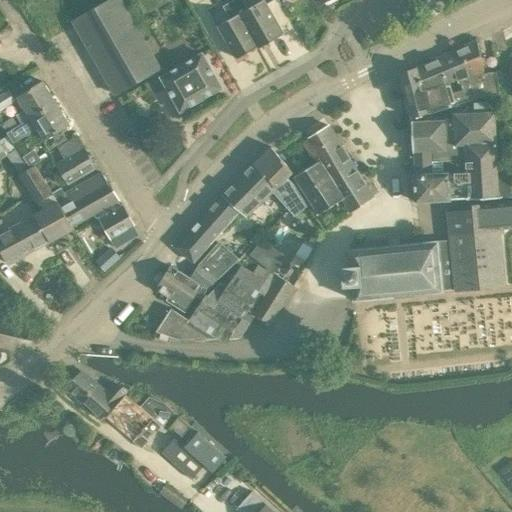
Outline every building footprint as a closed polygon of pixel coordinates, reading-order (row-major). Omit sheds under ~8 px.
[(114,94),(159,68),(120,0),(107,0),(72,21),(114,94)] [(257,46),(231,0),(223,5),(230,17),(217,24),(237,58),(257,46)] [(231,0),(257,46),(258,47),(283,33),(263,0),(259,0),(247,8),(242,0),(231,0)] [(400,73),(401,77),(411,118),(451,106),(444,84),(458,79),(462,90),(452,93),(455,105),(487,96),(494,95),(491,72),(485,73),(476,40),(443,55),(416,67),(400,73)] [(180,111),(221,87),(201,53),(160,76),(180,111)] [(43,80),(18,96),(26,108),(20,111),(26,121),(57,102),(43,80)] [(0,108),(15,100),(9,89),(0,94),(0,108)] [(69,129),(67,126),(70,124),(57,102),(26,121),(18,126),(8,132),(14,143),(38,128),(45,140),(43,140),(50,150),(68,139),(64,132),(69,129)] [(488,113),(488,102),(475,103),(476,113),(455,114),(455,121),(447,122),(446,122),(446,120),(412,122),(413,152),(414,152),(415,174),(414,174),(415,202),(447,200),(452,200),(452,199),(466,199),(511,197),(509,163),(496,164),(494,112),(488,113)] [(8,132),(18,126),(12,117),(2,123),(8,132)] [(315,164),(326,184),(357,168),(329,125),(303,141),(316,163),(315,164)] [(95,168),(77,136),(57,147),(64,158),(55,163),(67,184),(95,168)] [(7,140),(0,144),(0,146),(6,156),(14,149),(7,140)] [(251,166),(273,191),(295,217),(308,205),(297,186),(288,177),(294,171),(271,147),(251,166)] [(18,171),(26,165),(14,149),(6,156),(18,171)] [(41,160),(34,151),(24,158),(31,167),(41,160)] [(326,184),(315,164),(296,175),(319,212),(336,202),(326,184)] [(51,193),(50,192),(46,185),(34,166),(22,173),(43,209),(33,214),(49,241),(74,227),(72,225),(57,201),(51,193)] [(260,203),(273,191),(251,166),(239,179),(260,203)] [(357,168),(326,184),(336,202),(341,198),(350,211),(374,196),(357,168)] [(100,219),(123,206),(102,172),(65,193),(62,187),(51,193),(57,201),(72,225),(90,214),(92,218),(97,215),(100,219)] [(222,195),(239,210),(247,217),(260,203),(239,179),(222,195)] [(46,185),(50,192),(55,189),(51,182),(46,185)] [(239,210),(222,195),(204,216),(221,231),(239,210)] [(353,284),(354,300),(443,292),(441,270),(453,269),(455,290),(505,285),(499,228),(511,224),(511,217),(510,201),(474,204),(474,209),(447,212),(451,255),(440,256),(438,241),(399,245),(398,239),(388,240),(389,246),(349,250),(351,265),(344,265),(346,285),(353,284)] [(123,206),(100,219),(116,246),(137,234),(133,226),(134,225),(123,206)] [(49,241),(33,214),(0,232),(0,243),(11,263),(49,241)] [(221,231),(204,216),(177,246),(193,262),(221,231)] [(198,265),(190,277),(201,284),(206,287),(207,288),(218,278),(239,259),(231,252),(219,241),(198,265)] [(249,257),(249,258),(268,271),(273,274),(282,259),(258,243),(249,257)] [(111,248),(96,261),(105,271),(120,258),(111,248)] [(171,308),(157,331),(177,338),(230,337),(241,337),(256,314),(254,312),(277,277),(273,274),(268,271),(263,278),(241,264),(228,285),(222,281),(209,295),(207,294),(190,320),(171,308)] [(201,285),(170,266),(157,288),(170,296),(167,300),(184,310),(195,294),(200,298),(206,287),(201,284),(201,285)] [(278,275),(277,277),(254,312),(271,323),(295,285),(278,275)] [(103,420),(106,417),(126,393),(129,389),(114,384),(106,394),(81,372),(74,380),(69,376),(62,385),(103,420)] [(126,393),(106,417),(140,446),(142,448),(149,441),(140,434),(152,419),(163,428),(176,413),(164,403),(149,397),(141,406),(126,393)] [(170,425),(182,436),(191,426),(179,415),(170,425)] [(162,430),(141,456),(175,484),(191,465),(201,473),(216,454),(193,433),(181,448),(162,430)] [(275,511),(252,491),(237,509),(240,511),(275,511)]
